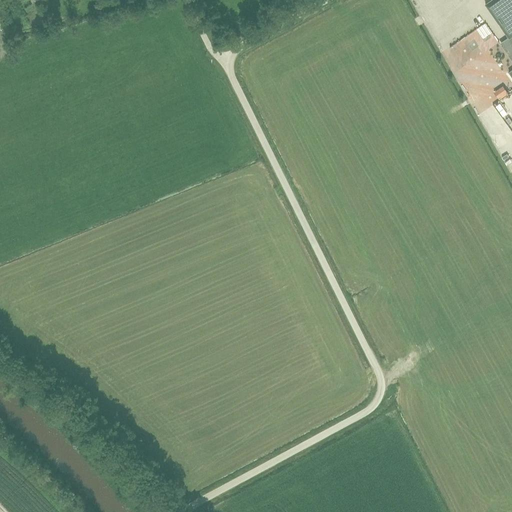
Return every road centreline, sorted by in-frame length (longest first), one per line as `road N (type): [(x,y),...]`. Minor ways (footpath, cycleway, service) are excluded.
road 1 (unclassified): [(182,511),(379,398),(378,373),(228,68),(237,49),(328,0)]
road 2 (track): [(166,511),(47,390),(0,357)]
